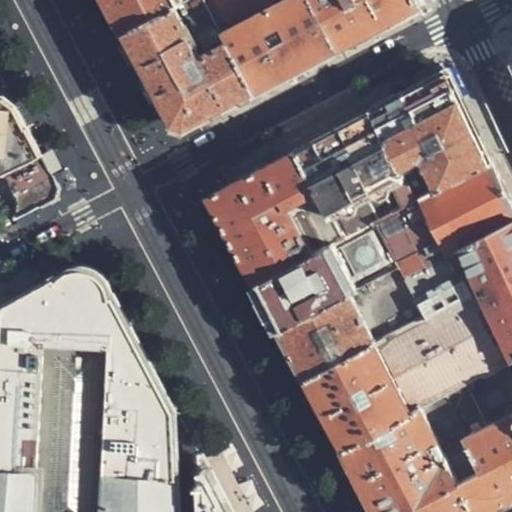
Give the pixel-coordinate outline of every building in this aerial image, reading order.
[(106,0),(122,31),(182,0),(106,0)] [(210,0),(182,0),(122,31),(158,99),(171,124),(186,128),(258,91),(232,40),(205,54),(200,45),(227,31),(210,0)] [(232,40),(258,91),(291,74),(338,49),(311,0),(210,0),(227,31),(232,40)] [(311,0),(338,49),(372,31),(421,6),(417,0),(311,0)] [(410,91),(373,110),(411,201),(494,164),(471,115),(449,70),(410,91)] [(22,116),(15,103),(5,96),(0,95),(0,172),(4,173),(14,202),(12,221),(55,198),(59,188),(37,146),(22,116)] [(298,149),(347,236),(383,218),(412,205),(411,201),(373,110),(362,116),(298,149)] [(235,247),(255,284),(347,236),(298,149),(209,196),(221,220),(235,247)] [(406,263),(421,292),(470,263),(463,247),(468,244),(511,222),(511,201),(504,185),(494,164),(411,201),(412,205),(383,218),(406,263)] [(267,305),(279,329),(406,263),(383,218),(347,236),(255,284),(267,305)] [(323,411),(342,447),(511,357),(511,222),(468,244),(475,260),(470,263),(421,292),(430,312),(304,375),(323,411)] [(296,363),(304,375),(430,312),(421,292),(406,263),(279,329),(296,363)] [(57,276),(3,302),(0,339),(0,511),(179,511),(182,417),(176,403),(128,319),(114,293),(111,295),(107,281),(104,276),(100,272),(96,269),(91,268),(86,266),(81,266),(76,267),(70,270),(59,277),(57,276)] [(358,477),(376,511),(500,511),(511,506),(511,357),(342,447),(358,477)] [(234,511),(207,456),(199,457),(201,511),(234,511)]
